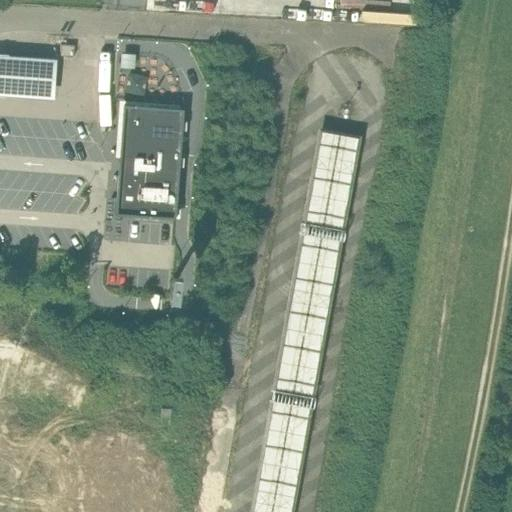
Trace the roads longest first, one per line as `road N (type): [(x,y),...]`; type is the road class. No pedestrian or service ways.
road 1 (track): [(489,0),(432,394),(406,511)]
road 2 (track): [(511,239),(464,511)]
road 3 (unclassified): [(118,21),(278,32)]
